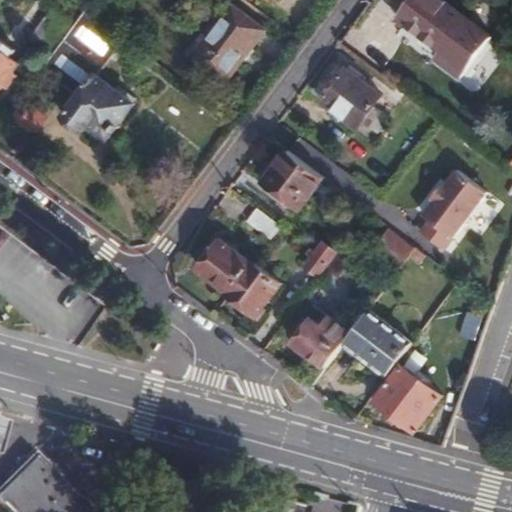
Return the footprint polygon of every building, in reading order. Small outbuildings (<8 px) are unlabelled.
[(404,0),(409,5),(400,18),(442,50),(437,57),(465,78),(495,37),(447,0),(404,0)] [(264,36),(230,10),(192,58),(225,85),(264,36)] [(127,41),(87,11),(41,74),(79,102),(66,120),(84,134),(89,128),(106,140),(133,105),(98,78),(127,41)] [(0,93),(21,64),(13,58),(17,51),(1,38),(0,39),(0,93)] [(344,64),(319,97),(368,133),(384,111),(370,100),(378,90),(359,76),(362,71),(350,62),(347,66),(344,64)] [(21,113),(9,130),(29,145),(42,128),(21,113)] [(290,152),(267,182),(303,209),(326,180),(290,152)] [(445,246),(490,187),(454,160),(419,207),(428,215),(419,227),(445,246)] [(284,228),(262,210),(251,223),(274,241),(284,228)] [(386,231),(369,251),(390,268),(406,247),(386,231)] [(233,294),(256,265),(226,241),(202,271),(233,294)] [(320,276),(326,268),(336,254),(325,245),(308,267),(320,276)] [(336,254),(326,268),(339,278),(357,255),(344,245),(336,254)] [(426,258),(414,249),(403,264),(414,273),(426,258)] [(283,286),(256,265),(233,294),(232,296),(260,317),(283,286)] [(314,306),(291,336),(296,340),(293,345),(296,347),(296,354),(303,359),(308,357),(324,370),(344,343),(350,334),(314,306)] [(350,334),(344,343),(388,377),(414,343),(370,309),(350,334)] [(391,384),(376,403),(416,433),(442,398),(405,368),(391,384)] [(10,414),(0,411),(0,445),(2,446),(5,432),(10,414)] [(36,459),(0,496),(0,502),(9,511),(86,511),(89,510),(36,459)]
